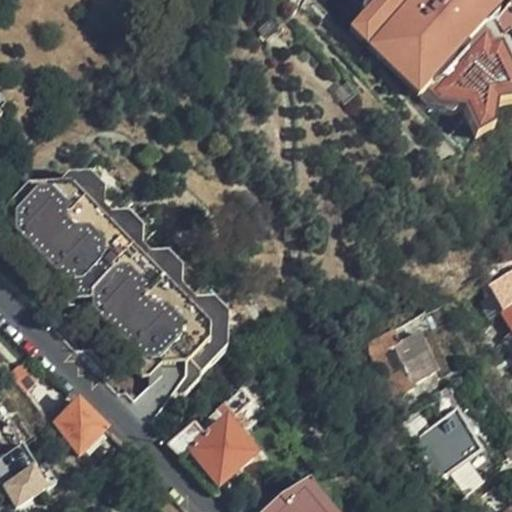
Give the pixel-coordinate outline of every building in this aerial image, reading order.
[(384,0),(304,0),(347,40),(384,0)] [(511,0),(384,0),(347,40),(416,106),(464,114),(478,138),(494,129),(479,104),(511,85),(482,35),(493,25),(507,11),(511,5),(511,0)] [(511,122),(498,130),(511,158),(511,122)] [(154,389),(132,411),(148,429),(172,407),(171,405),(179,404),(206,380),(206,364),(230,340),(227,315),(203,290),(191,290),(174,273),(177,264),(160,247),(150,248),(140,239),(140,228),(122,211),(112,210),(103,201),(105,193),(86,174),(69,177),(24,182),(0,207),(0,235),(51,286),(67,288),(68,289),(66,301),(154,389)] [(502,292),(511,308),(511,307),(511,276),(491,289),(495,295),(502,292)] [(437,374),(417,334),(400,341),(394,330),(368,345),(399,410),(409,406),(402,391),(437,374)] [(9,374),(24,393),(31,387),(16,368),(9,374)] [(112,428),(83,395),(52,422),(81,455),(112,428)] [(171,445),(180,456),(188,449),(220,490),(267,454),(233,412),(208,431),(199,420),(171,445)] [(483,452),(458,413),(427,432),(452,472),(483,452)] [(51,488),(37,465),(3,487),(16,509),(51,488)] [(277,503),(266,511),(317,511),(305,497),(312,491),(306,483),(277,503)] [(486,511),(507,511),(506,510),(509,507),(501,498),(499,500),(496,497),(483,508),(486,511)]
